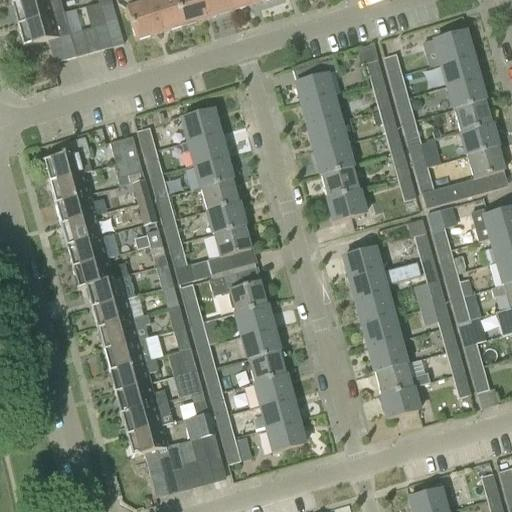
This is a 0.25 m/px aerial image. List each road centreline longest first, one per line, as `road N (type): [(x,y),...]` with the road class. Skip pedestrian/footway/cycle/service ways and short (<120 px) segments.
road 1 (residential): [(359,468),(244,51)]
road 2 (unclassified): [(93,511),(0,161)]
road 3 (residential): [(0,125),(244,51)]
road 4 (residential): [(244,51),(405,0)]
road 5 (residential): [(199,511),(359,468)]
road 6 (residential): [(359,468),(511,424)]
